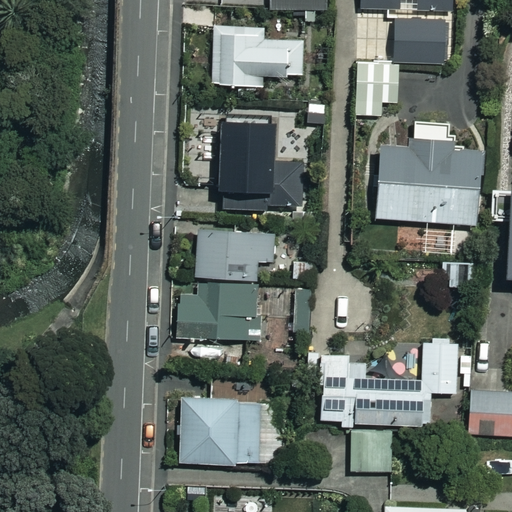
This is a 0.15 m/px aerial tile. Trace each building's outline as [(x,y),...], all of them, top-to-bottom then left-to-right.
[(269,0),(269,9),(327,11),(327,0),(269,0)] [(362,0),(362,11),(452,13),(451,0),(362,0)] [(444,22),(395,22),(395,60),(444,61),(444,22)] [(263,26),(214,26),(214,87),(263,87),(263,76),(303,76),(303,41),(263,41),(263,26)] [(398,64),(357,64),(357,117),(384,116),(384,102),(399,102),(398,64)] [(274,118),(219,118),(220,211),(301,210),(301,163),(274,164),(274,118)] [(459,125),(415,123),(413,148),(381,146),(377,219),(478,225),(482,152),(457,150),(459,125)] [(275,232),(198,231),(197,277),(254,278),(255,263),(275,264),(275,232)] [(471,234),(426,231),(424,253),(470,256),(471,234)] [(256,286),(198,286),(198,297),(179,297),(179,338),(256,339),(256,286)] [(308,330),(309,290),(292,289),(291,330),(308,330)] [(459,342),(423,342),(423,381),(368,381),(368,356),(322,356),(322,425),(432,425),(432,393),(459,393),(459,342)] [(511,393),(471,392),(469,435),(511,436),(511,393)] [(261,404),(182,403),(180,463),(259,465),(261,404)] [(393,431),(351,431),(352,472),(394,472),(393,431)]
